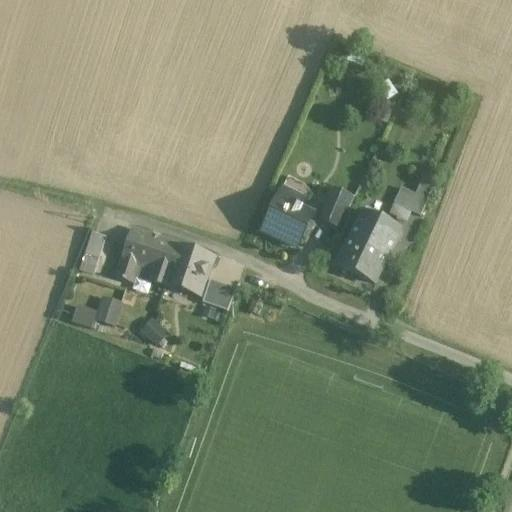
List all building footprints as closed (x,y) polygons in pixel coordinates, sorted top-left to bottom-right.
[(416,196),(402,190),(394,208),(422,219),(437,184),(423,178),(416,196)] [(354,198),(332,188),(319,218),(341,227),(354,198)] [(279,199),(263,234),(300,251),(314,220),(294,211),(296,207),(279,199)] [(400,229),(363,213),(339,268),(375,284),(400,229)] [(181,248),(134,233),(118,283),(135,288),(137,280),(140,270),(171,280),(181,248)] [(106,240),(92,236),(82,265),(96,269),(106,240)] [(214,260),(181,250),(182,248),(181,248),(171,280),(140,270),(137,280),(168,290),(168,288),(201,299),(214,260)] [(236,291),(211,283),(202,306),(227,313),(236,291)] [(115,329),(123,304),(102,298),(94,323),(115,329)] [(75,308),(72,325),(92,329),(96,312),(75,308)]
